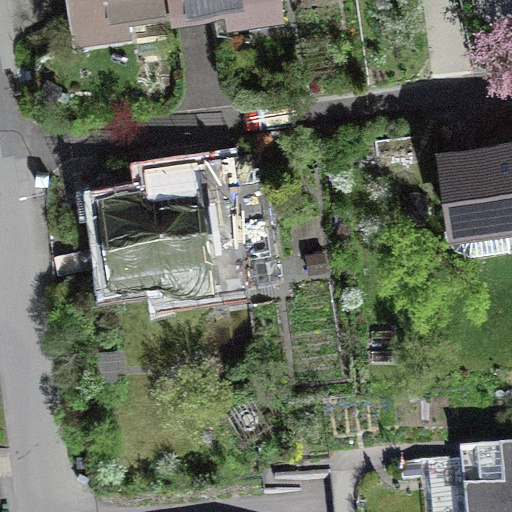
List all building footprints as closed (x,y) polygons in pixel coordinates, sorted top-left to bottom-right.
[(169,28),(166,0),(71,0),(75,36),(169,28)] [(282,0),(166,0),(169,28),(284,19),(282,0)] [(511,138),(443,142),(449,244),(511,240),(511,138)] [(146,193),(98,196),(106,313),(218,306),(209,160),(144,164),(146,193)] [(464,511),(511,511),(511,463),(461,467),(464,511)]
